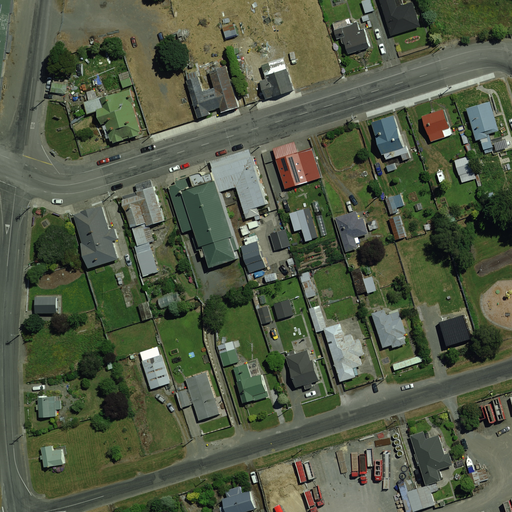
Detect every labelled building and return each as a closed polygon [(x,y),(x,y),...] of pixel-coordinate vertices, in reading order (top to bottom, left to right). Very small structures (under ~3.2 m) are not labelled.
[(0,0),(0,120),(16,0),(0,0)] [(377,0),(364,1),(365,16),(377,15),(377,0)] [(400,0),(381,0),(393,38),(425,28),(418,6),(403,10),(400,0)] [(239,25),(225,29),(229,42),(243,38),(239,25)] [(359,26),(337,32),(340,46),(346,45),(349,55),(374,49),(370,35),(362,37),(359,26)] [(192,43),(187,28),(171,33),(176,48),(192,43)] [(250,48),(243,48),(244,64),(251,63),(250,48)] [(298,96),(290,70),(274,76),(271,66),(263,68),(267,84),(263,85),(269,105),(298,96)] [(204,81),(189,85),(200,123),(215,118),(214,113),(226,110),(227,115),(244,111),(232,68),(215,73),(219,89),(207,93),(204,81)] [(131,72),(121,75),(125,90),(136,87),(131,72)] [(147,138),(133,92),(106,100),(86,106),(89,119),(103,115),(113,148),(147,138)] [(491,104),(468,110),(476,139),(499,132),(491,104)] [(447,112),(426,119),(434,145),(455,138),(447,112)] [(395,115),(372,122),(383,157),(406,150),(395,115)] [(310,135),(272,148),(288,193),(326,180),(310,135)] [(494,140),(484,143),(488,155),(498,152),(494,140)] [(266,211),(248,158),(211,170),(219,193),(234,188),(244,218),(266,211)] [(474,159),(458,164),(464,184),(480,179),(474,159)] [(138,191),(124,195),(141,249),(135,250),(145,281),(163,276),(149,231),(169,225),(156,181),(137,187),(138,191)] [(239,259),(214,182),(176,194),(202,271),(239,259)] [(113,230),(107,208),(76,217),(93,272),(123,263),(118,244),(123,242),(119,228),(113,230)] [(363,212),(339,219),(350,254),(363,250),(360,240),(371,237),(363,212)] [(403,217),(390,221),(398,242),(410,237),(403,217)] [(289,231),(269,235),(273,254),(293,250),(289,231)] [(260,241),(242,247),(251,276),(269,270),(260,241)] [(364,268),(354,272),(363,298),(381,292),(376,279),(369,282),(364,268)] [(314,273),(302,277),(310,302),(321,299),(314,273)] [(62,295),(40,295),(40,317),(62,317),(62,295)] [(293,302),(277,305),(281,322),(297,318),(293,302)] [(321,304),(310,307),(318,335),(328,332),(330,332),(321,304)] [(392,316),(388,305),(372,310),(386,351),(413,342),(402,312),(392,316)] [(271,306),(259,310),(265,328),(277,324),(271,306)] [(330,332),(328,332),(344,386),(363,380),(360,370),(367,368),(365,359),(370,357),(362,334),(348,338),(345,327),(330,332)] [(236,347),(221,352),(226,368),(241,364),(236,347)] [(313,347),(288,354),(297,387),(323,380),(313,347)] [(161,349),(143,356),(155,394),(174,387),(161,349)] [(260,363),(237,369),(248,408),(271,401),(260,363)] [(220,414),(207,371),(186,377),(189,388),(176,393),(180,407),(192,404),(197,421),(220,414)] [(63,397),(41,399),(43,418),(58,417),(58,410),(64,410),(63,397)] [(427,436),(412,440),(427,488),(448,481),(444,471),(458,466),(455,457),(449,459),(443,441),(430,445),(427,436)] [(54,447),(45,448),(46,467),(66,466),(64,449),(54,450),(54,447)] [(233,499),(225,502),(228,511),(258,511),(261,511),(255,494),(245,497),(243,488),(231,492),(233,499)] [(435,488),(410,495),(413,511),(432,511),(441,510),(435,488)] [(203,511),(195,501),(182,511),(203,511)]
